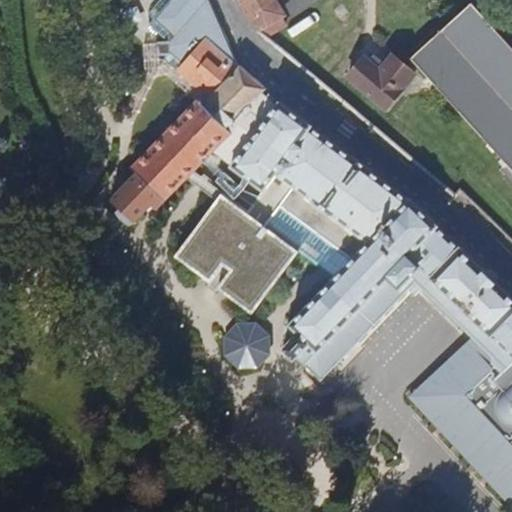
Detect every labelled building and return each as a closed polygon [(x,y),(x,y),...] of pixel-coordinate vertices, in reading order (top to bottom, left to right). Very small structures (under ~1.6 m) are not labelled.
[(165,62),(203,95),(237,61),(211,0),(161,0),(150,13),(150,24),(164,38),(165,43),(157,44),(158,55),(165,56),(165,62)] [(273,0),(238,0),(257,33),(284,16),(273,0)] [(511,47),(472,3),(411,57),(511,168),(511,47)] [(364,57),(348,77),(385,109),(415,74),(392,55),(379,70),(364,57)] [(266,98),(271,91),(237,61),(203,95),(133,170),(107,201),(120,223),(126,229),(135,230),(152,215),(156,216),(203,167),(266,98)] [(306,136),(279,116),(237,173),(262,192),(283,164),(288,166),(300,152),(296,149),(306,136)] [(300,195),(365,241),(398,205),(357,176),(348,189),(344,186),(354,169),(309,140),(300,152),(288,166),(280,180),(300,195)] [(455,197),(460,192),(463,189),(430,160),(421,169),(455,197)] [(221,198),(173,261),(207,286),(222,265),(234,274),(220,293),(252,317),(298,257),(221,198)] [(418,286),(474,339),(507,308),(494,296),(498,292),(490,285),(483,278),(480,283),(467,270),(471,267),(465,261),(462,264),(459,264),(411,212),(389,235),(399,244),(367,277),(358,268),(295,333),(311,349),(298,362),(301,370),(319,384),(392,305),(405,297),(418,286)] [(511,506),(511,303),(507,308),(474,339),(410,397),(511,506)] [(222,337),(219,345),(219,354),(222,362),(227,369),(234,374),(243,376),(252,375),(260,372),(266,366),(270,358),(272,350),(270,341),(266,333),(260,327),(251,324),(243,323),(234,325),(227,330),(222,337)]
